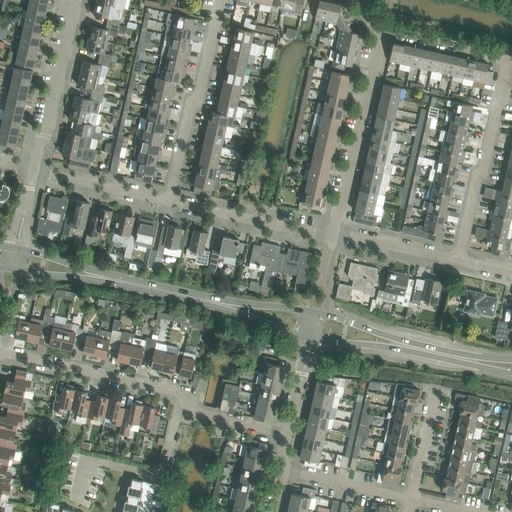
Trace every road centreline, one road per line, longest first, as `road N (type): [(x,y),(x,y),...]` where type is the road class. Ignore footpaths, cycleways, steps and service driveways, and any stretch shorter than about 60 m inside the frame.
road 1 (residential): [(334,236),(383,31)]
road 2 (residential): [(169,203),(219,0)]
road 3 (residential): [(458,260),(508,59)]
road 4 (tertiary): [(311,339),(511,374)]
road 5 (tertiary): [(511,359),(421,346),(317,311)]
road 6 (residential): [(187,404),(173,390),(0,351)]
road 7 (residential): [(74,507),(88,461),(157,474),(175,415),(187,404)]
road 8 (residential): [(33,171),(77,0)]
road 9 (residential): [(334,236),(169,203)]
road 10 (residential): [(169,203),(33,171)]
road 11 (residential): [(409,500),(282,470)]
road 12 (residential): [(383,31),(508,59)]
road 13 (residential): [(458,260),(334,236)]
